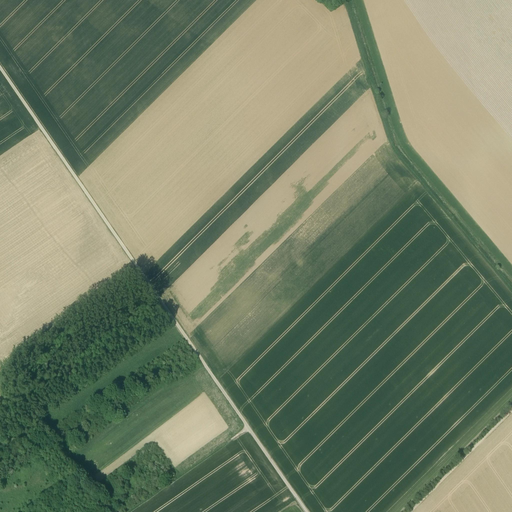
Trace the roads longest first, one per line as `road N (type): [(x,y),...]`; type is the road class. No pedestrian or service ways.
road 1 (track): [(0,65),(306,511)]
road 2 (track): [(511,287),(395,149),(346,0)]
road 3 (track): [(107,511),(0,363)]
road 4 (track): [(247,427),(127,511)]
road 5 (track): [(409,511),(511,409)]
